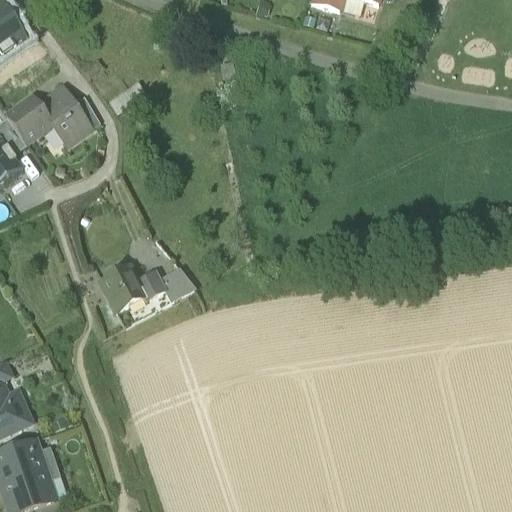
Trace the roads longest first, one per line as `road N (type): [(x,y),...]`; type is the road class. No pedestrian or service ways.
road 1 (residential): [(18,0),(116,132),(111,174),(50,201),(90,326)]
road 2 (track): [(90,326),(150,511)]
